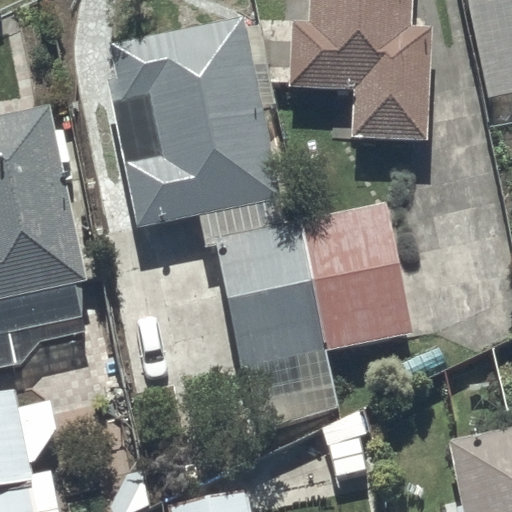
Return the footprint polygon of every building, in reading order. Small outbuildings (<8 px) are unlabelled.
[(292,34),(288,99),(354,103),(351,149),(427,154),(433,41),(411,40),(413,0),(308,0),(307,35),(292,34)] [(511,105),(511,0),(465,0),(488,110),(511,105)] [(258,442),(336,417),(294,235),(284,236),(244,31),(111,56),(118,91),(108,93),(136,241),(202,229),(207,262),(216,261),(240,381),(246,380),(258,442)] [(0,380),(23,376),(43,355),(84,346),(74,298),(88,295),(49,114),(0,124),(0,380)] [(385,216),(300,233),(328,364),(412,346),(385,216)] [(0,402),(0,511),(58,511),(52,480),(34,483),(32,473),(56,439),(51,411),(19,417),(16,400),(0,402)] [(511,511),(511,439),(448,453),(460,511),(511,511)] [(166,511),(165,511),(249,511),(246,496),(166,511)]
